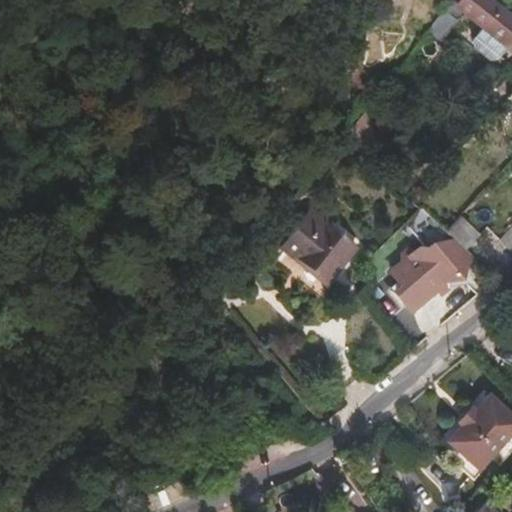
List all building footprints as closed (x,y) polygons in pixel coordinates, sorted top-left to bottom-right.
[(511,16),(491,0),(451,0),(432,27),(443,35),(454,22),(451,19),(460,4),(484,24),(481,27),(482,28),(496,40),(507,49),(511,53),(511,16)] [(496,40),(482,28),(473,38),(474,48),(488,59),(498,58),(507,49),(496,40)] [(367,112),(350,133),(379,169),(386,161),(383,153),(372,123),(367,112)] [(372,123),(383,153),(398,147),(387,117),(372,123)] [(285,245),(330,282),(358,248),(313,211),(285,245)] [(462,216),(448,230),(468,249),(482,235),(462,216)] [(511,228),(501,240),(511,249),(511,228)] [(433,254),(429,257),(423,250),(417,255),(412,252),(404,259),(405,264),(393,274),(404,287),(397,293),(412,312),(439,288),(444,293),(451,287),(448,280),(463,279),(468,265),(475,258),(467,250),(457,240),(453,245),(450,241),(448,242),(437,244),(433,254)] [(178,341),(168,348),(187,373),(193,369),(184,356),(188,354),(178,341)] [(165,345),(150,356),(160,370),(165,367),(175,382),(187,373),(168,348),(165,345)] [(150,356),(135,367),(155,394),(175,382),(165,367),(160,370),(150,356)] [(480,470),(511,435),(511,412),(491,393),(478,408),(461,426),(447,441),(480,470)] [(461,426),(478,408),(473,404),(457,422),(461,426)] [(499,511),(488,502),(479,511),(499,511)]
